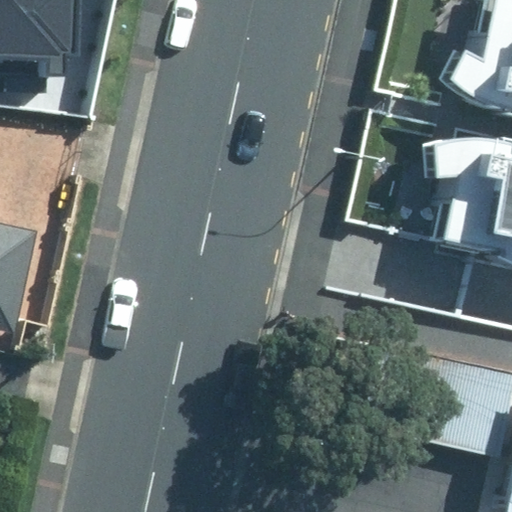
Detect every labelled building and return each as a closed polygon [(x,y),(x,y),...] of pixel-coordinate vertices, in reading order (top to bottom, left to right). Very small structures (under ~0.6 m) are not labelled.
[(0,0),(0,48),(59,49),(60,0),(0,0)] [(445,38),(430,69),(445,81),(462,91),(480,98),(500,102),(511,104),(511,0),(472,0),(463,47),(445,38)] [(434,128),(415,134),(417,167),(437,166),(421,234),(511,254),(511,135),(493,131),(473,127),(454,126),(434,128)] [(0,330),(12,333),(35,228),(0,220),(0,330)] [(511,511),(511,370),(397,346),(379,428),(492,452),(479,511),(511,511)]
